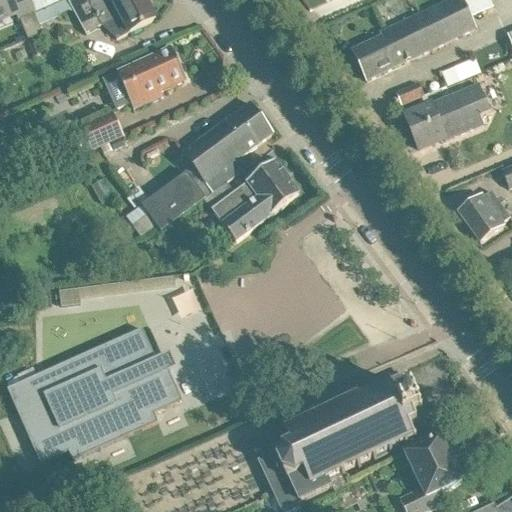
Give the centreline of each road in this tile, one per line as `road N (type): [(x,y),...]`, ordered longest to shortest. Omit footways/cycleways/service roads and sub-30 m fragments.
road 1 (tertiary): [(511,408),(206,0)]
road 2 (residential): [(283,0),(511,306)]
